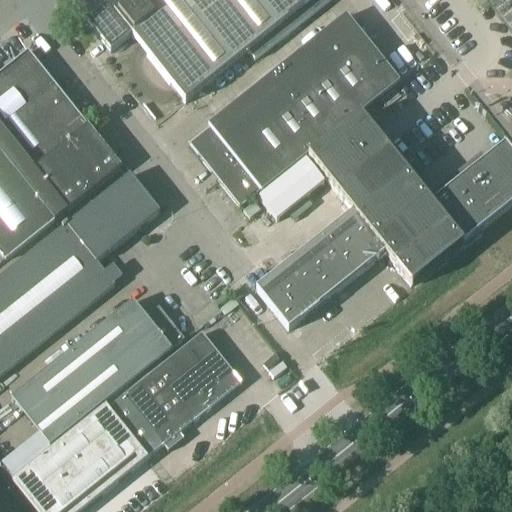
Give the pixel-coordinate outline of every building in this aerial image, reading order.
[(73,0),(79,7),(75,10),(100,42),(111,55),(131,39),(185,106),(248,55),(254,63),(332,0),(73,0)] [(345,18),(208,128),(207,129),(208,130),(188,147),(199,161),(239,210),(259,194),(262,196),(399,85),(345,18)] [(0,256),(5,263),(56,223),(68,213),(34,170),(86,128),(71,108),(27,54),(0,76),(0,256)] [(385,257),(411,289),(412,290),(464,249),(463,247),(511,207),(511,155),(505,147),(431,207),(360,119),(308,161),(352,216),(385,257)] [(86,128),(34,170),(68,213),(120,171),(86,128)] [(258,201),(276,224),(324,186),(306,163),(258,201)] [(0,378),(114,288),(96,266),(160,216),(129,178),(66,228),(65,226),(61,230),(0,279),(0,378)] [(259,214),(253,206),(242,214),(248,222),(259,214)] [(385,257),(352,216),(256,292),(288,333),(385,257)] [(132,304),(70,355),(108,403),(171,352),(170,352),(183,342),(157,310),(144,320),(132,304)] [(201,336),(107,411),(147,462),(164,449),(167,454),(181,443),(177,438),(242,387),(201,336)] [(108,403),(70,355),(11,402),(39,437),(0,469),(12,483),(51,452),(50,450),(108,403)] [(51,452),(12,483),(34,511),(85,511),(102,499),(102,498),(116,487),(117,487),(146,463),(147,462),(107,411),(105,409),(74,433),(51,452)]
